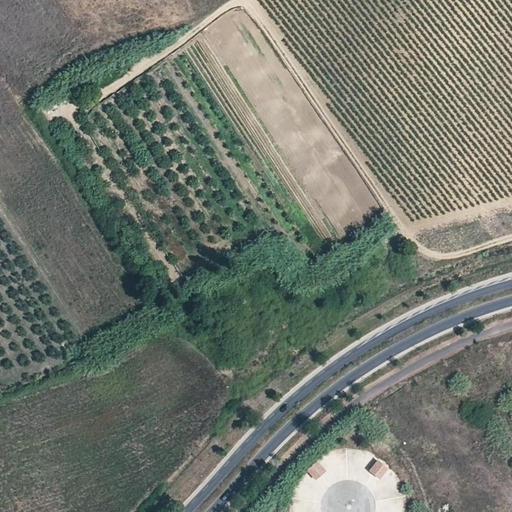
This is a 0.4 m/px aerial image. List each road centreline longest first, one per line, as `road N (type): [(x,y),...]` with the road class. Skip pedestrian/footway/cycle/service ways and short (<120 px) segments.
road 1 (primary): [(511,283),(421,316),(346,358),(284,406),(181,511)]
road 2 (primary): [(208,511),(354,373),(466,312),(511,299)]
